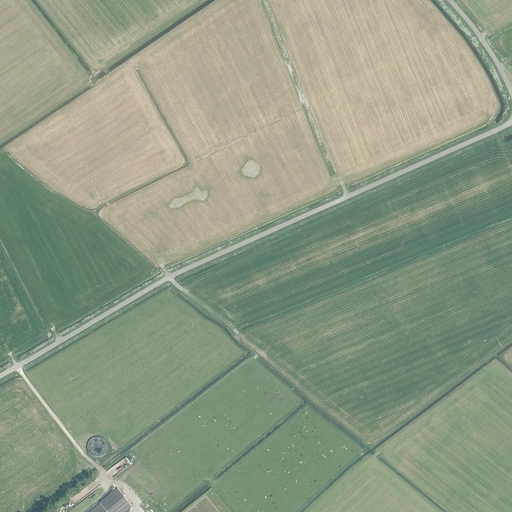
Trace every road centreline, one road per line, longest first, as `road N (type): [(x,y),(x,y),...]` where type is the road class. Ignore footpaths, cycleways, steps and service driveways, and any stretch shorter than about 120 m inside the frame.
road 1 (unclassified): [(0,376),(167,278),(511,123)]
road 2 (unknown): [(16,366),(94,469)]
